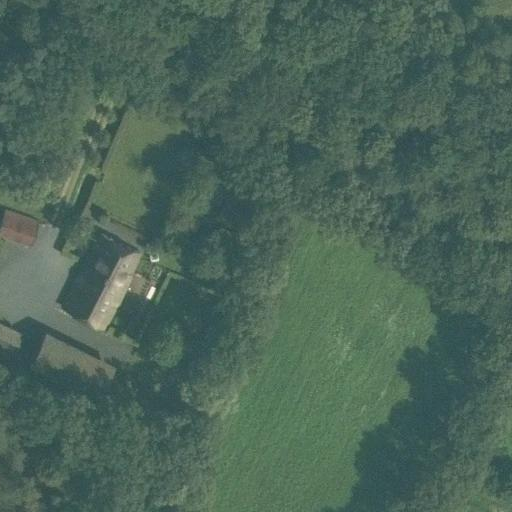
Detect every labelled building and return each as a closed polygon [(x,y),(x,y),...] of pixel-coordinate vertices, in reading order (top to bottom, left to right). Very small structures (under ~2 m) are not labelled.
[(307,183),(310,177),(303,174),(301,180),(307,183)] [(240,222),(252,197),(234,187),(221,213),(240,222)] [(0,234),(28,245),(37,220),(4,209),(0,220),(0,234)] [(238,255),(245,239),(220,227),(212,243),(238,255)] [(103,328),(140,252),(98,232),(61,306),(103,328)] [(212,259),(202,281),(218,287),(227,266),(212,259)] [(0,359),(8,363),(22,331),(0,321),(0,359)] [(97,398),(114,362),(45,328),(27,364),(97,398)]
